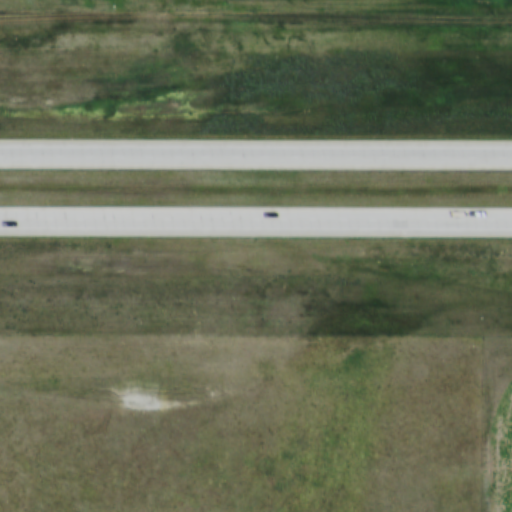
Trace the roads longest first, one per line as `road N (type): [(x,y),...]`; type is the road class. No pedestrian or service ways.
road 1 (track): [(511,15),(0,16)]
road 2 (motorway): [(511,151),(0,150)]
road 3 (motorway): [(0,219),(511,219)]
